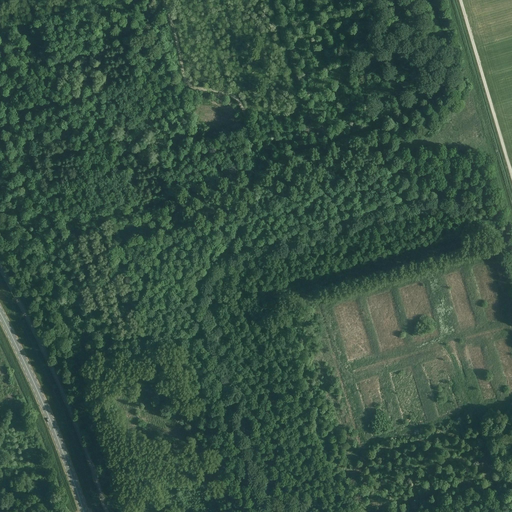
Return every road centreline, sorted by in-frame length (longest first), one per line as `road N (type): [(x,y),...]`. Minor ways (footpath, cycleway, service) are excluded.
road 1 (track): [(164,0),(184,80),(197,91),(239,98),(255,155),(234,231),(197,296),(261,511)]
road 2 (secondary): [(0,314),(83,511)]
road 3 (track): [(455,345),(500,511)]
